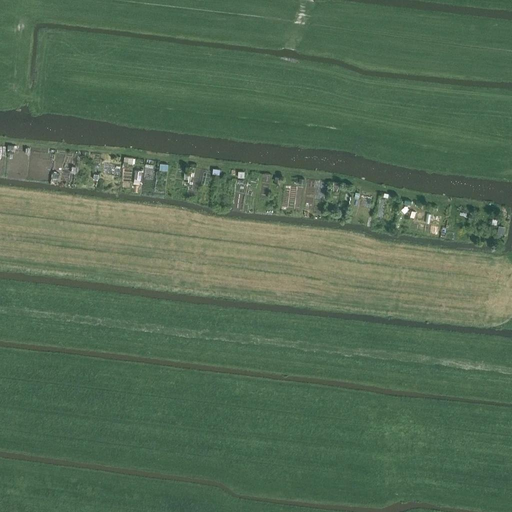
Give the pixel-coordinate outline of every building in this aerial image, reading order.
[(0,157),(17,157),(16,147),(0,147),(0,157)] [(125,157),(124,165),(128,165),(128,163),(133,164),(134,158),(129,158),(129,157),(125,157)] [(182,175),(184,160),(173,158),(171,173),(182,175)] [(204,168),(204,163),(190,164),(191,186),(200,185),(200,177),(210,177),(210,168),(204,168)] [(102,165),(95,169),(99,175),(105,171),(102,165)] [(272,177),(273,168),(262,167),(261,175),(272,177)] [(372,190),(364,189),(363,202),(371,203),(372,190)] [(457,214),(457,223),(465,223),(465,214),(457,214)]
